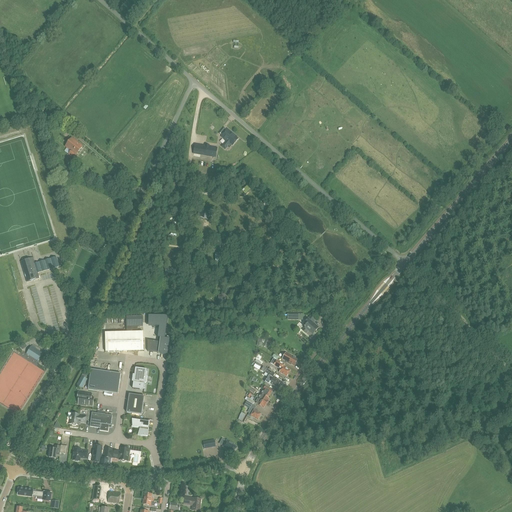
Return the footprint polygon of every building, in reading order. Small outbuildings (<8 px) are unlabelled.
[(58,117),(52,112),(47,117),(53,123),(54,122),(55,122),(58,119),(57,119),(58,117)] [(225,149),(228,147),(230,143),(233,145),(238,139),(232,134),(233,134),(228,130),(222,137),(227,141),(222,146),(225,149)] [(65,146),(67,148),(71,151),(69,154),(73,158),(76,154),(77,155),(83,146),(76,141),(76,140),(72,137),(65,146)] [(205,146),(202,146),(200,155),(215,157),(216,148),(209,147),(209,146),(205,145),(205,146)] [(245,194),(255,185),(252,182),(242,191),(245,194)] [(212,211),(199,209),(197,216),(211,221),(212,211)] [(282,230),(288,221),(284,219),(279,228),(282,230)] [(34,258),(21,262),(27,282),(40,278),(38,273),(59,266),(56,257),(35,263),(34,258)] [(255,272),(256,272),(254,275),(257,277),(262,269),(259,267),(257,270),(256,270),(259,266),(256,264),(251,270),(254,272),(255,272)] [(158,338),(157,342),(158,342),(160,342),(161,338),(165,339),(168,316),(149,316),(149,327),(159,327),(158,338)] [(313,334),(318,328),(313,323),(316,320),(311,316),(304,325),(306,326),(303,330),(306,333),(308,331),(313,334)] [(141,327),(144,324),(144,317),(128,317),(128,332),(105,333),(106,352),(144,351),(143,332),(134,332),(134,328),(141,327)] [(160,342),(158,353),(160,354),(160,355),(167,356),(170,339),(165,339),(161,338),(160,342)] [(158,342),(148,340),(148,352),(158,353),(160,342),(158,342)] [(27,353),(39,360),(43,353),(31,346),(27,353)] [(296,363),(298,360),(291,356),(292,355),(284,351),(281,358),(288,362),(287,363),(291,365),(292,364),(295,366),(295,365),(296,365),(297,363),(296,363)] [(287,368),(278,363),(276,366),(282,369),(280,372),(287,376),(290,371),(286,369),(287,368)] [(133,389),(144,390),(145,384),(147,384),(148,377),(146,377),(147,370),(136,368),(135,375),(133,375),(132,382),(134,382),(133,389)] [(275,373),(268,369),(266,373),(268,374),(263,381),(269,385),(270,383),(278,388),(278,387),(279,388),(280,385),(279,385),(281,382),(273,377),(275,373)] [(88,390),(104,392),(118,394),(121,374),(91,370),(88,390)] [(82,376),(77,385),(83,389),(87,379),(82,376)] [(268,400),(269,399),(268,398),(272,391),(266,387),(260,396),(258,395),(256,397),(267,404),(269,401),(268,400)] [(92,394),(79,392),(78,399),(79,400),(79,405),(86,406),(86,405),(93,406),(94,398),(91,398),(92,394)] [(129,394),(127,413),(142,415),(145,397),(129,394)] [(265,407),(267,404),(256,397),(255,399),(259,402),(257,404),(263,408),(264,406),(265,407)] [(249,398),(247,401),(256,407),(253,405),(254,403),(255,402),(254,401),(249,398)] [(258,420),(261,414),(258,412),(258,411),(255,409),(256,407),(247,401),(244,406),(250,409),(248,412),(249,413),(248,416),(250,417),(251,416),(252,416),(252,417),(253,418),(254,418),(258,420)] [(80,415),(72,413),(71,418),(70,418),(69,424),(72,424),(72,425),(76,426),(76,425),(78,425),(78,422),(86,423),(86,417),(79,416),(80,415)] [(112,416),(92,413),(90,427),(100,428),(100,431),(108,432),(109,428),(112,428),(112,425),(111,425),(112,416)] [(148,428),(149,422),(134,420),(133,426),(139,427),(138,435),(148,436),(149,428),(148,428)] [(233,454),(236,448),(232,445),(233,444),(227,440),(226,441),(222,439),(221,441),(225,443),(223,446),(228,449),(227,451),(233,454)] [(56,459),(56,455),(57,453),(65,454),(67,446),(61,445),(61,447),(55,446),(55,449),(49,448),(48,453),(50,453),(49,458),(52,458),(52,459),(54,459),(55,459),(56,459)] [(95,446),(92,461),(99,462),(101,447),(95,446)] [(126,461),(128,461),(130,450),(129,449),(129,447),(122,446),(122,448),(121,448),(120,452),(113,450),(106,449),(104,457),(108,458),(111,458),(112,457),(119,459),(119,460),(121,460),(122,461),(123,462),(125,462),(126,461)] [(81,449),(74,449),(73,461),(75,461),(76,462),(78,462),(79,461),(80,461),(80,458),(87,459),(88,452),(81,451),(81,449)] [(111,458),(108,458),(107,459),(102,458),(101,465),(107,466),(110,466),(111,458)] [(94,486),(92,499),(99,500),(101,487),(94,486)] [(75,488),(68,487),(66,497),(70,498),(69,502),(76,503),(78,494),(74,493),(75,488)] [(34,489),(18,488),(18,495),(33,497),(33,496),(43,498),(43,501),(51,502),(52,492),(44,492),(33,491),(34,489)] [(88,490),(81,489),(80,499),(84,500),(83,502),(90,503),(92,495),(88,494),(88,490)] [(119,504),(121,493),(110,492),(108,502),(119,504)] [(193,506),(192,510),(200,511),(201,499),(194,498),(185,497),(184,504),(193,506)] [(59,501),(52,500),(51,508),(58,509),(59,501)] [(170,502),(170,510),(180,511),(180,506),(177,506),(178,503),(170,502)]
